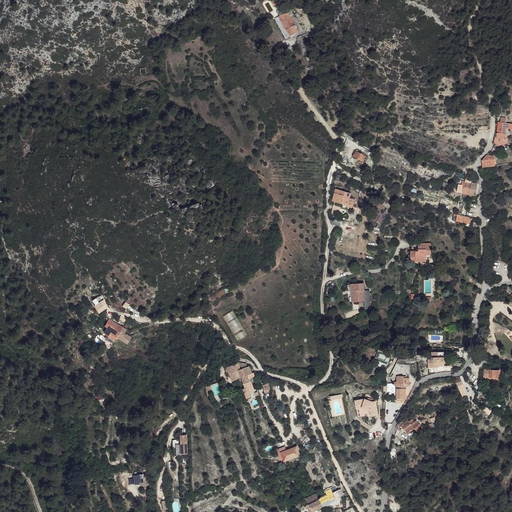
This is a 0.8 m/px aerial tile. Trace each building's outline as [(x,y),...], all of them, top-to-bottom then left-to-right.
[(285,30),(290,37),(299,33),(288,12),(278,17),(285,30)] [(285,30),(278,17),(274,18),(285,39),(290,37),(285,30)] [(496,139),(505,140),(505,137),(506,129),(507,123),(505,123),(506,118),(501,118),(500,122),(498,122),(496,139)] [(496,139),(495,138),(494,145),(507,146),(508,137),(505,137),(505,140),(496,139)] [(356,151),(353,156),(363,162),(364,159),(367,161),(368,157),(361,153),(361,154),(356,151)] [(482,161),(483,167),(495,166),(494,155),(486,155),(482,161)] [(457,192),(478,196),(478,193),(479,185),(479,184),(471,183),(471,182),(472,179),(466,178),(466,179),(465,181),(462,181),(462,184),(458,184),(457,192)] [(336,189),(332,201),(353,207),(355,200),(349,198),(351,193),(336,189)] [(370,231),(378,233),(380,229),(385,216),(380,214),(377,221),(379,221),(376,228),(376,229),(371,227),(370,231)] [(471,217),(454,214),(453,220),(464,223),(463,225),(470,226),(471,222),(471,217)] [(342,220),(331,218),(331,223),(332,223),(333,225),(340,226),(342,220)] [(410,251),(410,257),(415,257),(415,262),(426,262),(426,258),(426,255),(431,255),(431,243),(418,243),(418,251),(410,251)] [(351,284),(351,291),(354,291),(354,302),(364,301),(364,291),(364,283),(351,284)] [(224,289),(210,297),(212,301),(226,293),(224,289)] [(102,301),(94,306),(99,312),(106,307),(102,301)] [(117,337),(123,327),(109,319),(105,326),(107,327),(104,333),(115,339),(117,337)] [(126,329),(123,327),(117,337),(127,343),(131,337),(124,333),(126,329)] [(444,357),(431,357),(431,359),(428,359),(428,366),(444,366),(444,357)] [(227,372),(228,372),(229,375),(233,383),(237,382),(237,381),(236,381),(236,379),(241,377),(243,383),(250,381),(249,378),(255,376),(253,372),(252,373),(249,366),(247,367),(246,363),(237,362),(224,367),(226,372),(227,372)] [(499,382),(500,370),(484,369),(483,377),(493,377),(493,382),(499,382)] [(395,384),(395,386),(397,386),(396,401),(405,402),(405,398),(406,398),(406,384),(410,384),(410,378),(403,378),(403,376),(397,376),(397,382),(395,382),(395,384)] [(467,395),(460,378),(455,380),(463,397),(467,395)] [(250,381),(243,383),(245,388),(243,389),(246,398),(251,396),(248,391),(253,389),(250,381)] [(211,385),(205,386),(208,396),(213,395),(211,385)] [(365,399),(355,401),(358,418),(364,417),(363,407),(370,410),(371,416),(378,415),(376,401),(373,402),(371,401),(367,400),(365,399)] [(401,425),(400,425),(403,428),(405,431),(408,434),(414,429),(420,425),(416,421),(414,423),(411,419),(408,421),(407,420),(404,422),(402,421),(399,423),(401,425)] [(297,447),(282,453),(285,460),(299,455),(297,447)] [(134,484),(142,483),(142,480),(146,480),(145,474),(134,475),(134,484)] [(320,498),(324,506),(341,498),(340,497),(344,495),(341,489),(337,490),(335,487),(326,491),(326,493),(327,495),(325,496),(320,498)] [(309,504),(319,499),(316,493),(306,498),(309,504)] [(309,504),(313,511),(324,506),(320,498),(319,499),(309,504)]
